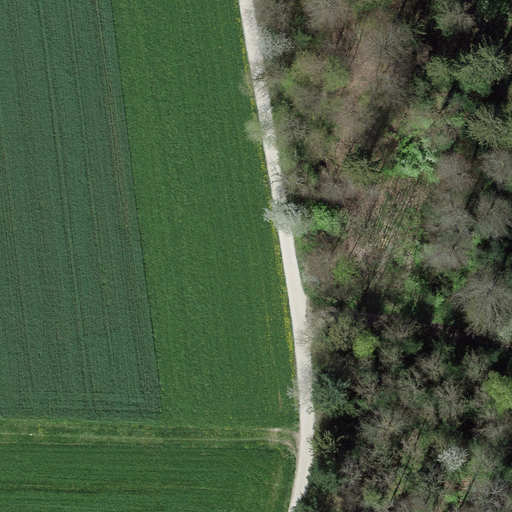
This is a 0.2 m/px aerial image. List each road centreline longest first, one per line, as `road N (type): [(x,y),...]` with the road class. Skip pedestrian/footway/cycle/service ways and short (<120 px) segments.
road 1 (track): [(301,511),(307,483),(298,340),(246,0)]
road 2 (track): [(511,325),(290,287)]
